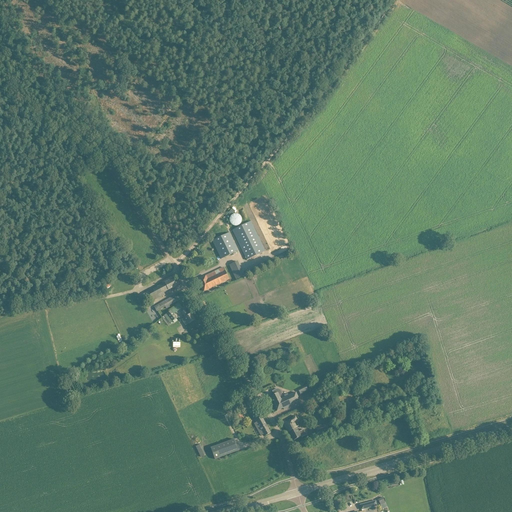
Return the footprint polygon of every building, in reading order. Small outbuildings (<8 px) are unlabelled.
[(232,215),(231,216),(230,217),(230,218),(229,218),(229,219),(229,220),(229,221),(229,222),(230,222),(230,223),(231,224),(232,225),(233,226),(234,226),(235,226),(236,226),(237,226),(238,226),(238,225),(239,225),(240,225),(240,224),(241,223),(241,222),(242,221),(242,220),(242,219),(241,218),(241,217),(240,216),(240,215),(239,215),(238,215),(238,214),(237,214),(236,214),(235,214),(234,214),(233,214),(232,215)] [(250,221),(232,230),(247,260),(265,251),(250,221)] [(212,241),(221,259),(238,251),(229,233),(212,241)] [(244,276),(237,261),(229,265),(235,280),(244,276)] [(229,279),(227,275),(223,267),(198,279),(203,291),(220,283),(229,279)] [(172,279),(168,281),(145,293),(150,303),(164,295),(163,293),(168,290),(176,286),(172,279)] [(170,307),(169,305),(174,302),(171,297),(154,307),(157,312),(165,307),(166,309),(170,307)] [(176,318),(173,314),(181,308),(178,304),(166,314),(172,321),(176,318)] [(189,324),(191,323),(195,320),(191,313),(188,315),(185,310),(181,312),(189,324)] [(300,394),(308,390),(306,386),(298,390),(300,394)] [(277,411),(283,408),(284,410),(289,407),(289,406),(300,401),(296,392),(281,399),(280,396),(281,396),(282,393),(280,390),(278,389),(277,389),(273,391),(274,394),(271,396),(274,403),(273,403),(277,411)] [(265,436),(266,435),(270,433),(262,418),(263,418),(258,408),(254,410),(250,413),(256,423),(257,422),(261,430),(258,431),(261,436),(264,434),(265,436)] [(235,415),(236,417),(241,425),(246,422),(242,415),(241,413),(235,415)] [(293,441),(298,438),(304,435),(295,420),(296,419),(294,416),(283,422),(293,441)] [(328,429),(326,424),(321,426),(321,425),(315,427),(317,433),(328,429)] [(234,439),(210,448),(215,459),(238,451),(234,439)] [(195,447),(201,457),(206,455),(200,444),(195,447)] [(376,501),(370,502),(360,505),(361,510),(371,507),(377,506),(376,501)]
